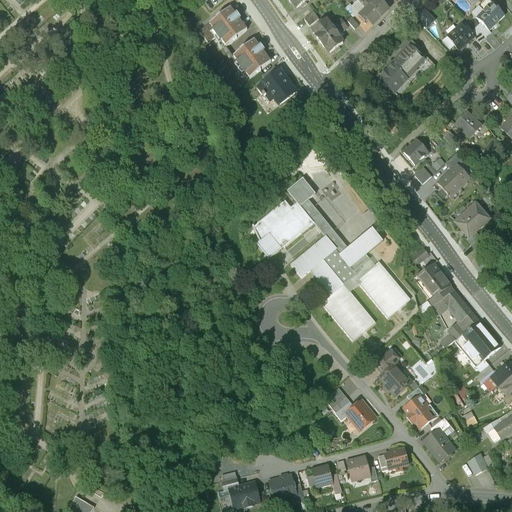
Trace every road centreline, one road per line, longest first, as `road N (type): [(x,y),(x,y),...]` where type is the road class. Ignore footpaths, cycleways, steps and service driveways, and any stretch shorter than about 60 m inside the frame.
road 1 (residential): [(319,84),(460,269)]
road 2 (residential): [(402,435),(298,468),(269,469)]
road 3 (residential): [(409,0),(319,84)]
